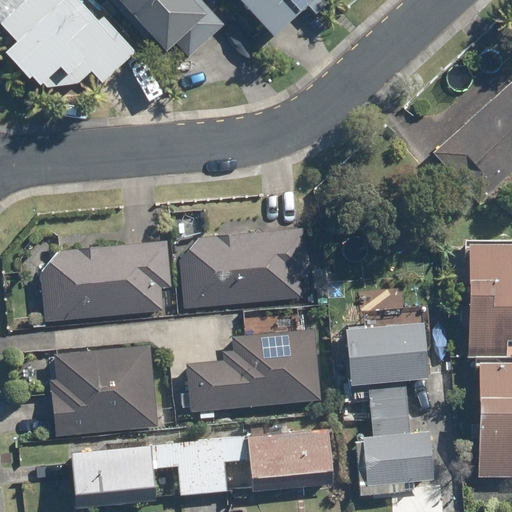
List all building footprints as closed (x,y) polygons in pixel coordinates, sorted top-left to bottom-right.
[(61,0),(28,0),(0,25),(17,45),(3,58),(27,85),(32,81),(40,90),(46,86),(74,87),(91,73),(102,85),(136,53),(104,17),(98,22),(78,0),(62,0),(61,0)] [(112,0),(119,8),(149,40),(155,35),(171,52),(183,41),(194,53),(225,24),(203,0),(112,0)] [(226,0),(272,48),(309,12),(317,20),(328,9),(319,0),(226,0)] [(439,162),(425,174),(454,206),(469,192),(480,204),(511,175),(511,81),(432,153),(439,162)] [(197,239),(179,261),(183,309),(301,299),(300,278),(308,277),(305,230),(197,239)] [(476,357),(504,357),(504,341),(511,341),(511,240),(472,241),(472,245),(468,245),(468,357),(476,357)] [(43,272),(41,274),(45,317),(33,318),(34,328),(46,326),(46,323),(163,312),(161,290),(172,289),(167,241),(61,250),(58,253),(43,272)] [(427,380),(422,325),(399,327),(397,310),(381,312),(381,310),(361,312),(363,330),(344,332),(348,379),(341,380),(344,403),(368,402),(370,421),(406,417),(403,382),(427,380)] [(319,321),(321,335),(331,334),(330,320),(319,321)] [(232,352),(221,353),(222,362),(183,366),(189,414),(199,413),(200,419),(212,418),(211,413),(319,402),(312,330),(299,332),(298,324),(243,330),(243,336),(230,338),(232,352)] [(54,380),(49,380),(55,438),(158,428),(150,346),(51,355),(54,380)] [(511,357),(504,357),(476,357),(477,478),(511,477),(511,357)] [(406,417),(370,421),(372,440),(351,442),(357,498),(413,493),(412,483),(434,481),(430,434),(408,436),(406,417)] [(249,493),(330,486),(325,430),(195,442),(200,495),(226,492),(223,463),(246,460),(249,493)] [(195,442),(68,454),(73,510),(155,502),(152,470),(176,467),(179,497),(200,495),(195,442)]
